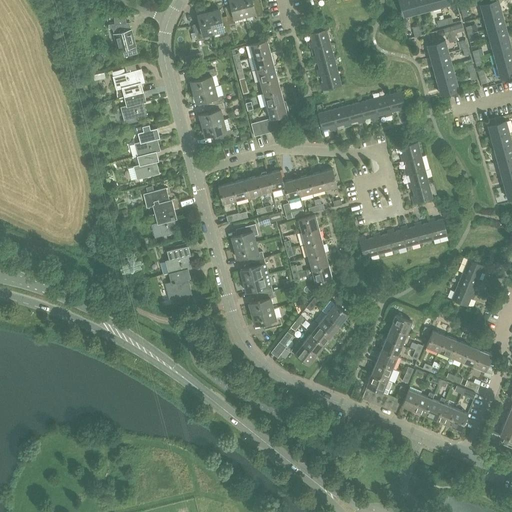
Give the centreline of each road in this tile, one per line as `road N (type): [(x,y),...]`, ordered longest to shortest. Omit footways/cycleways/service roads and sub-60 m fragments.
road 1 (residential): [(191,168),(236,332),(259,360),(300,387),(466,455)]
road 2 (tertiary): [(236,417),(126,331),(0,273)]
road 3 (tertiary): [(0,294),(119,341),(236,417)]
road 4 (residential): [(191,168),(270,148),(363,151),(382,160),(387,177)]
road 5 (residential): [(164,20),(166,66),(191,168)]
road 6 (residential): [(466,455),(506,353),(511,312)]
road 7 (tertiary): [(352,511),(236,417)]
